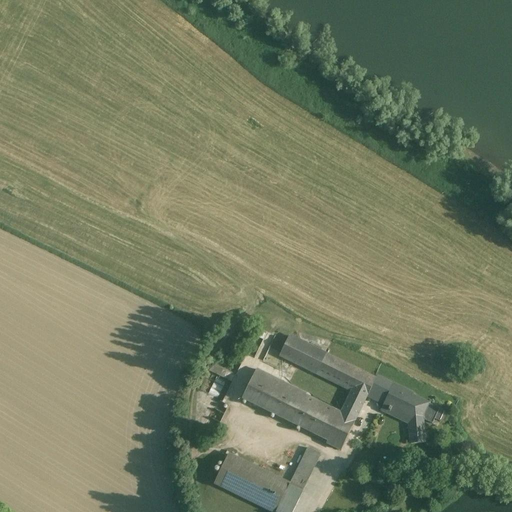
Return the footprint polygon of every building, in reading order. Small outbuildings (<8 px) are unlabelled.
[(326,356),(289,338),(280,357),(316,375),(326,356)] [(376,380),(326,356),(316,375),(351,392),(366,400),(368,396),(375,382),(376,380)] [(237,373),(212,360),(208,368),(233,381),(237,373)] [(340,414),(305,397),(307,395),(256,370),(242,399),(327,441),(340,414)] [(439,411),(412,397),(413,394),(405,390),(403,393),(391,387),(390,390),(375,382),(368,396),(390,408),(388,412),(396,416),(402,415),(409,420),(410,444),(425,443),(423,422),(432,426),(439,411)] [(366,400),(351,392),(340,414),(327,441),(326,444),(340,451),(366,400)] [(307,449),(290,485),(303,492),(321,455),(307,449)] [(276,511),(290,485),(229,455),(224,465),(219,475),(215,484),(271,511),(276,511)] [(224,465),(218,462),(213,472),(219,475),(224,465)] [(293,511),(303,492),(290,485),(276,511),(293,511)]
